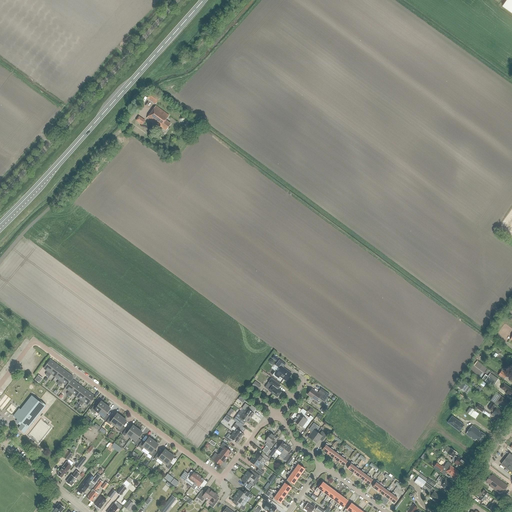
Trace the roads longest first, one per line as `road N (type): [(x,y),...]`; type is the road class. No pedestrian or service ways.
road 1 (residential): [(0,385),(34,339),(214,475),(225,474),(275,414)]
road 2 (trunk): [(0,224),(203,0)]
road 3 (unclassified): [(0,197),(177,0)]
